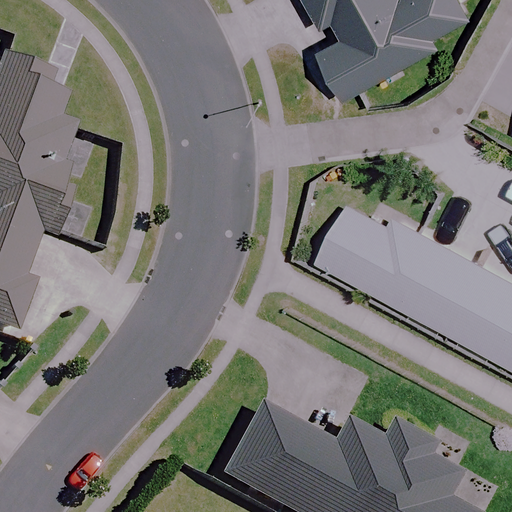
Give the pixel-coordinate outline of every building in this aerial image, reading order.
[(315,0),(325,15),(350,0),(315,0)] [(351,0),(335,10),(346,29),(322,43),(350,92),(440,40),(435,31),(475,8),(470,0),(351,0)] [(53,117),(65,85),(0,60),(0,333),(6,336),(69,167),(55,163),(70,123),(53,117)] [(511,265),(427,222),(431,213),(389,192),(385,201),(360,188),(324,260),(511,355),(511,265)] [(326,450),(252,410),(213,482),(269,511),(457,511),(438,501),(450,478),(415,459),(422,446),(381,425),(372,442),(340,425),(326,450)]
